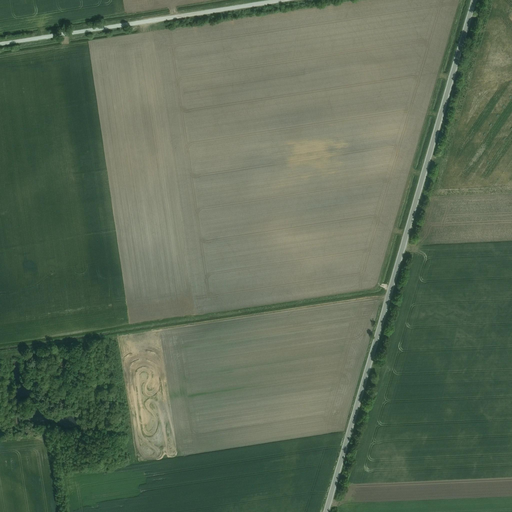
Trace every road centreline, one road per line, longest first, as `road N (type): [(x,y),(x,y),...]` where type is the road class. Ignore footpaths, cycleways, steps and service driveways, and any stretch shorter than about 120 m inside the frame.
road 1 (unclassified): [(325,511),(473,0)]
road 2 (track): [(283,0),(0,44)]
